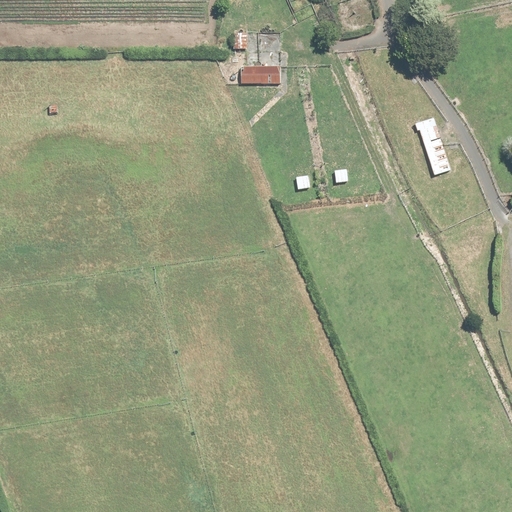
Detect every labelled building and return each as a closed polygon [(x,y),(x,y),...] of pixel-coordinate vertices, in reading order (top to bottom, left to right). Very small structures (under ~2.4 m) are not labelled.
[(249,50),(249,34),(236,34),(236,50),(249,50)] [(282,69),(243,68),(243,84),(281,85),(282,69)] [(435,119),(416,125),(419,132),(421,132),(436,176),(452,171),(435,119)] [(351,182),(350,170),(337,171),(338,183),(351,182)] [(312,189),(311,177),(299,178),(300,190),(312,189)]
